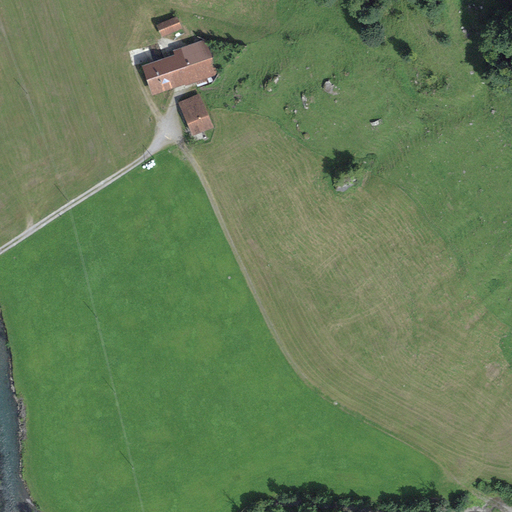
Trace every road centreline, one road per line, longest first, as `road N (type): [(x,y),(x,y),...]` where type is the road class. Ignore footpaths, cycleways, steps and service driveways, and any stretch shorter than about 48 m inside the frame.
road 1 (track): [(485,509),(439,467),(323,402),(294,376),(192,173),(163,139)]
road 2 (track): [(0,251),(152,155),(172,125)]
